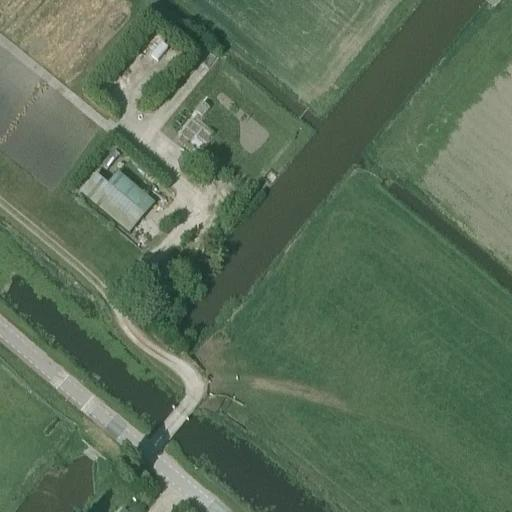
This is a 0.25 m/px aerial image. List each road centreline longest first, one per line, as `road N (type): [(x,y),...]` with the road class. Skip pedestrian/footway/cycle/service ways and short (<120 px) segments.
road 1 (tertiary): [(219,511),(0,326)]
road 2 (track): [(0,37),(184,189)]
